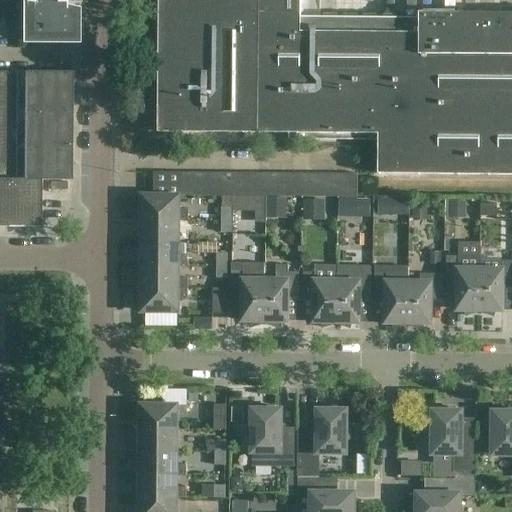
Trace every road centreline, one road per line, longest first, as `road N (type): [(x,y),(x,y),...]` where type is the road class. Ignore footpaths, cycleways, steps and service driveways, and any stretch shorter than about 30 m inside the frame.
road 1 (residential): [(383,364),(100,360)]
road 2 (unclassified): [(99,255),(97,0)]
road 3 (unclassified): [(97,511),(100,360)]
road 4 (residential): [(384,511),(383,364)]
road 5 (residential): [(511,364),(383,364)]
